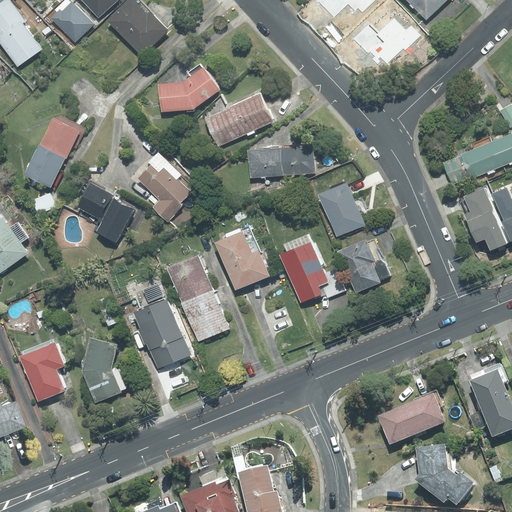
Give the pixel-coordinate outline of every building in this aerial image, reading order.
[(0,0),(0,36),(0,42),(18,66),(41,49),(23,24),(26,22),(9,0),(0,0)] [(81,0),(98,17),(116,0),(81,0)] [(133,0),(126,0),(106,20),(142,56),(169,30),(150,11),(147,14),(133,0)] [(319,0),(318,2),(334,18),(348,4),(355,11),(358,8),(362,12),(375,0),(319,0)] [(407,0),(426,19),(446,0),(407,0)] [(60,9),(52,18),(75,42),(94,24),(72,2),(62,11),(60,9)] [(406,31),(394,18),(379,33),(370,23),(353,39),(368,54),(370,52),(375,57),(372,59),(377,64),(383,59),(387,63),(403,48),(405,50),(420,35),(411,26),(406,31)] [(183,82),(158,85),(161,112),(193,109),(220,89),(200,64),(188,72),(190,76),(183,82)] [(260,94),(206,119),(219,146),(273,121),(260,94)] [(511,105),(500,111),(510,128),(511,127),(511,105)] [(57,120),(53,118),(40,145),(66,158),(71,146),(76,149),(86,128),(59,115),(57,120)] [(511,133),(492,142),(502,166),(511,161),(511,133)] [(473,149),(461,154),(461,155),(470,177),(471,178),(502,166),(492,142),(490,138),(472,146),(473,149)] [(66,158),(40,145),(25,174),(51,187),(66,158)] [(281,148),(283,175),(315,173),(313,146),(281,148)] [(281,148),(248,151),(250,178),(283,175),(281,148)] [(152,165),(139,179),(161,200),(155,207),(169,220),(183,206),(181,203),(192,192),(178,179),(181,176),(158,154),(150,162),(152,165)] [(470,177),(461,155),(443,163),(452,185),(470,177)] [(346,183),(319,195),(337,237),(364,225),(346,183)] [(90,184),(78,207),(100,219),(94,230),(116,242),(135,209),(90,184)] [(485,240),(490,252),(508,244),(484,186),(474,190),(475,192),(461,198),(468,213),(464,214),(476,243),(485,240)] [(507,189),(494,194),(506,221),(504,222),(511,242),(511,241),(511,200),(507,189)] [(50,193),(33,200),(39,214),(56,206),(50,193)] [(0,273),(29,253),(21,243),(29,238),(18,222),(10,228),(0,214),(0,273)] [(249,228),(215,243),(235,290),(270,276),(249,228)] [(286,252),(280,255),(301,303),(314,298),(315,299),(326,294),(328,297),(345,290),(336,268),(329,271),(316,241),(313,243),(310,234),(283,245),(286,252)] [(366,240),(338,252),(356,293),(381,283),(379,280),(390,275),(374,239),(367,242),(366,240)] [(182,302),(213,290),(198,255),(167,268),(182,302)] [(213,290),(182,302),(199,341),(229,329),(213,290)] [(113,295),(98,301),(108,326),(123,320),(113,295)] [(190,355),(167,300),(135,313),(158,368),(190,355)] [(117,344),(90,338),(82,371),(95,402),(127,389),(118,368),(111,370),(117,344)] [(55,342),(19,357),(38,401),(65,391),(56,369),(64,366),(55,342)] [(472,380),(470,381),(482,410),(488,425),(493,436),(511,428),(511,405),(503,384),(509,381),(501,363),(470,375),(472,380)] [(0,385),(0,437),(26,427),(16,402),(2,408),(0,403),(0,393),(3,392),(0,385)] [(378,416),(390,444),(445,422),(439,408),(443,406),(436,390),(414,399),(414,401),(378,416)] [(482,410),(469,416),(475,430),(488,425),(482,410)] [(416,479),(444,501),(447,496),(456,503),(472,483),(460,473),(457,477),(447,469),(444,445),(417,448),(420,474),(416,479)] [(267,465),(238,472),(247,511),(282,511),(277,491),(274,492),(267,465)] [(204,487),(181,496),(187,511),(238,511),(233,497),(236,497),(229,480),(228,480),(223,468),(200,477),(204,487)] [(180,511),(176,503),(160,509),(158,506),(142,511),(180,511)]
